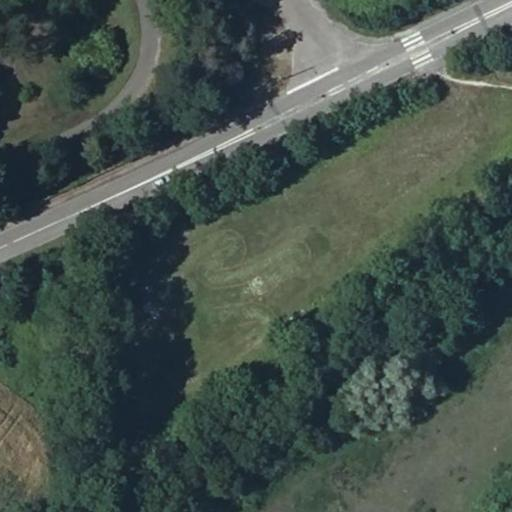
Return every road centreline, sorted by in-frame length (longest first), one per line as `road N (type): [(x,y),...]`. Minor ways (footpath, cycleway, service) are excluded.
road 1 (track): [(88,511),(511,220)]
road 2 (secondary): [(351,82),(0,248)]
road 3 (secondary): [(511,2),(351,82)]
